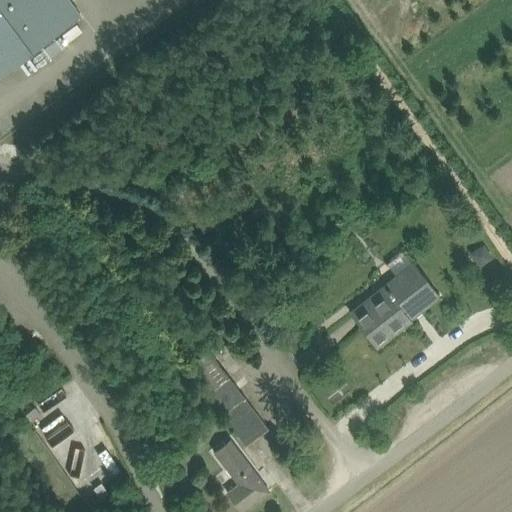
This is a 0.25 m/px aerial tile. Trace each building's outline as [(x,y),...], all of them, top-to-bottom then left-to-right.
[(0,0),(0,74),(80,15),(69,0),(0,0)] [(440,298),(413,263),(350,312),(377,346),(440,298)] [(188,367),(221,411),(247,444),(268,428),(210,351),(188,367)] [(78,431),(71,421),(60,428),(56,421),(45,428),(55,445),(78,431)] [(242,511),(269,490),(230,439),(214,451),(237,483),(226,491),(242,511)] [(288,465),(300,455),(295,449),(283,458),(288,465)] [(108,493),(101,483),(93,488),(101,498),(108,493)]
